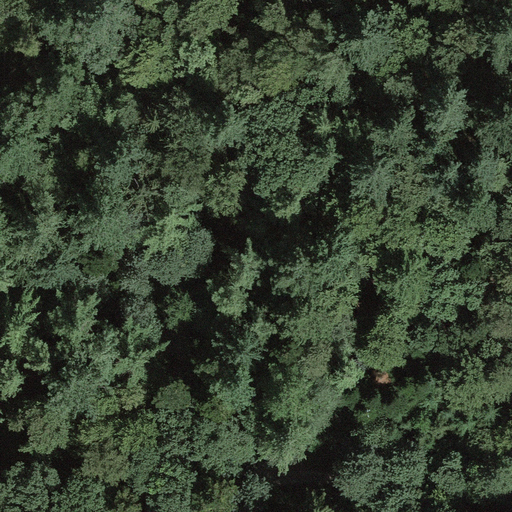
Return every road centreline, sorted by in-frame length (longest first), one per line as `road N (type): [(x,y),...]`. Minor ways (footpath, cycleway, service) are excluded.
road 1 (track): [(371,306),(351,229),(323,193),(270,184),(33,285),(0,288)]
road 2 (track): [(270,455),(371,306),(511,152)]
road 3 (track): [(270,455),(497,485)]
road 4 (track): [(149,511),(270,455)]
